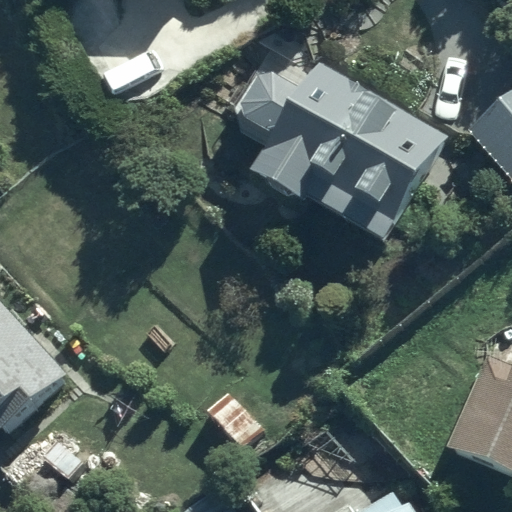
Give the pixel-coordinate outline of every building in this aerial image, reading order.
[(452,136),(323,62),(305,84),(279,69),(266,73),(248,100),(249,114),(277,130),(255,167),(277,179),(274,184),(295,196),(298,191),(310,198),(314,190),(394,237),(452,136)] [(511,96),(472,129),(511,175),(511,96)] [(75,371),(0,289),(0,419),(2,418),(11,429),(75,371)] [(511,365),(490,357),(453,445),(511,469),(511,365)] [(246,511),(223,484),(188,511),(246,511)] [(338,511),(425,511),(417,499),(405,506),(394,491),(363,511),(353,511),(349,505),(338,511)] [(80,511),(65,499),(54,511),(80,511)]
